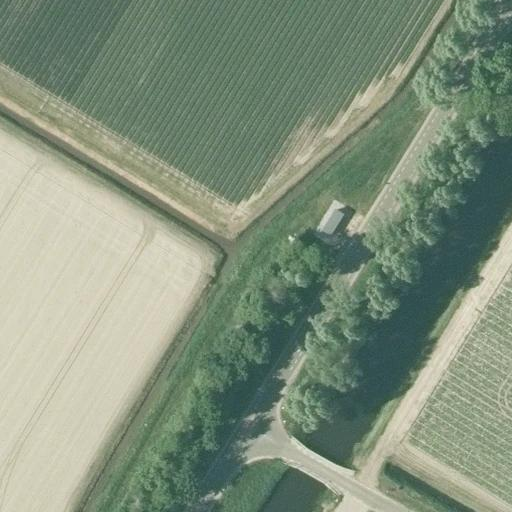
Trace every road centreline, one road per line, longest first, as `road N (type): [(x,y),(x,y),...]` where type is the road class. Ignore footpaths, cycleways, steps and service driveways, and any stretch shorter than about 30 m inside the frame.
road 1 (unclassified): [(260,437),(284,369),(511,0)]
road 2 (unclassified): [(391,511),(260,437)]
